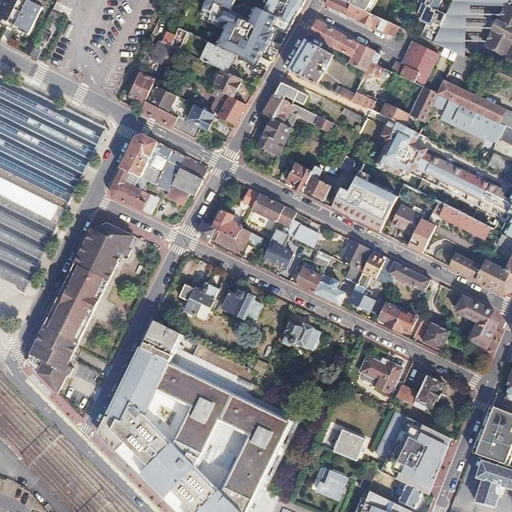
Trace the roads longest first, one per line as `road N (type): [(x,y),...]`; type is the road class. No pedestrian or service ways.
road 1 (residential): [(184,242),(488,387)]
road 2 (residential): [(511,308),(223,165)]
road 3 (residential): [(80,440),(180,240)]
road 4 (residential): [(93,198),(10,370)]
road 5 (residential): [(315,0),(223,165)]
road 6 (residential): [(132,120),(0,54)]
road 7 (residential): [(438,511),(488,387)]
